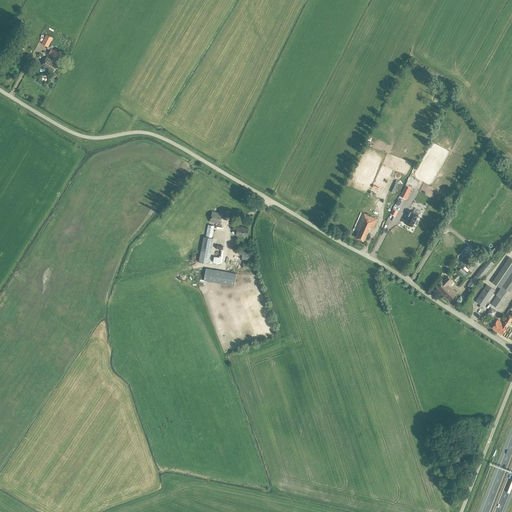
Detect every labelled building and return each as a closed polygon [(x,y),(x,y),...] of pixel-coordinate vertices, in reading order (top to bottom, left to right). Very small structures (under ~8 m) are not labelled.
[(46,35),(42,43),(48,46),(49,44),(52,38),(46,35)] [(47,57),(41,66),(52,72),(58,64),(57,63),(59,59),(62,55),(52,49),(51,51),(49,54),(54,57),(52,60),(47,57)] [(379,199),(391,162),(382,159),(369,196),(379,199)] [(406,185),(400,197),(405,199),(411,187),(406,185)] [(413,203),(403,224),(413,229),(415,225),(420,227),(424,220),(419,218),(424,209),(413,203)] [(208,212),(206,221),(223,224),(224,215),(208,212)] [(372,230),(377,219),(364,214),(357,229),(359,230),(356,237),(364,241),(370,229),(372,230)] [(208,263),(212,239),(211,239),(214,226),(208,225),(206,238),(201,262),(208,263)] [(248,236),(248,228),(233,226),(233,230),(237,230),(236,236),(248,236)] [(375,240),(380,242),(384,232),(379,230),(375,240)] [(511,270),(511,258),(509,257),(492,282),(500,287),(511,270)] [(445,261),(441,265),(446,270),(449,265),(445,261)] [(472,289),(494,264),(490,261),(477,276),(476,275),(468,286),(472,289)] [(465,265),(460,270),(467,276),(471,271),(465,265)] [(234,285),(236,276),(202,269),(200,279),(234,285)] [(497,309),(511,287),(511,271),(490,303),(497,309)] [(448,285),(452,281),(447,276),(442,282),(442,281),(435,289),(439,293),(440,292),(449,302),(457,293),(448,285)] [(482,309),(484,307),(495,290),(486,285),(476,301),(481,305),(479,307),(482,309)] [(456,300),(459,304),(464,299),(460,296),(456,300)] [(491,306),(488,313),(494,316),(497,309),(491,306)] [(502,334),(511,318),(508,315),(502,324),(497,320),(492,328),(502,334)]
